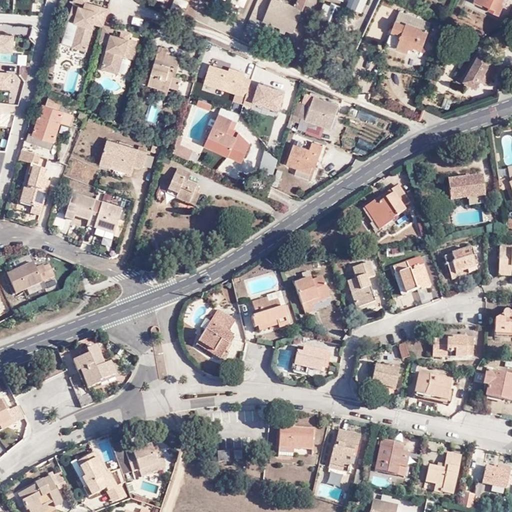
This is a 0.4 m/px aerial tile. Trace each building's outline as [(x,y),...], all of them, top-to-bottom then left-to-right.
[(297,0),(295,8),(274,0),(271,0),(262,23),(293,36),(308,0),(297,0)] [(360,12),(366,0),(348,0),(346,6),(360,12)] [(506,0),(480,0),(490,5),(489,9),(498,15),(506,0)] [(95,25),(103,28),(104,26),(108,9),(89,5),(88,11),(84,9),(73,7),(69,22),(79,25),(73,49),(87,53),(95,25)] [(408,18),(430,28),(433,21),(404,6),(397,18),(407,23),(408,18)] [(422,45),(430,28),(408,18),(407,23),(397,18),(392,29),(403,34),(401,40),(411,45),(413,41),(422,45)] [(61,47),(73,49),(79,25),(69,22),(61,47)] [(103,28),(99,44),(109,46),(102,70),(118,74),(123,55),(132,59),(137,41),(129,39),(120,37),(111,35),(113,29),(104,26),(103,28)] [(409,50),(411,45),(401,40),(403,34),(392,29),(387,40),(409,50)] [(120,37),(129,39),(131,34),(122,31),(120,37)] [(511,37),(509,31),(501,34),(507,48),(511,45),(511,37)] [(0,55),(0,53),(0,52),(15,53),(15,36),(0,35),(0,55)] [(165,58),(167,53),(168,48),(160,46),(158,57),(165,58)] [(479,49),(464,74),(467,76),(482,51),(479,49)] [(467,76),(464,74),(462,76),(477,85),(480,80),(487,84),(504,59),(492,52),(490,55),(482,51),(467,76)] [(181,56),(167,53),(165,58),(158,57),(150,86),(158,88),(170,91),(171,87),(179,89),(181,77),(175,75),(177,70),(171,69),(173,64),(178,64),(181,56)] [(246,98),(249,88),(252,80),(244,78),(245,73),(229,68),(229,71),(210,65),(203,85),(246,98)] [(0,72),(0,89),(13,91),(13,73),(0,72)] [(257,90),(249,88),(246,98),(243,105),(255,108),(256,105),(281,113),(288,93),(260,84),(257,90)] [(310,107),(306,118),(334,129),(337,118),(335,118),(338,105),(306,94),(302,104),(310,107)] [(45,102),(38,122),(50,127),(55,118),(61,120),(64,121),(70,123),(73,115),(69,111),(71,105),(49,96),(47,104),(45,102)] [(210,107),(211,101),(197,97),(196,103),(210,107)] [(295,114),(306,118),(310,107),(302,104),(298,102),(295,114)] [(241,118),(222,111),(208,145),(232,155),(240,136),(230,131),(232,126),(237,128),(241,118)] [(50,127),(38,122),(33,133),(30,132),(28,138),(51,146),(61,120),(55,118),(50,127)] [(368,126),(364,137),(374,141),(379,130),(368,126)] [(143,149),(103,138),(95,161),(107,165),(109,161),(130,166),(132,161),(138,164),(143,149)] [(172,151),(188,157),(193,147),(176,141),(172,151)] [(298,166),(315,173),(324,146),(314,142),(311,149),(295,144),(288,163),(298,166)] [(54,156),(56,149),(42,145),(40,152),(54,156)] [(264,150),(261,163),(275,166),(278,153),(264,150)] [(38,165),(41,157),(22,151),(19,162),(31,165),(33,165),(33,164),(38,166),(38,165)] [(152,167),(154,154),(147,153),(145,166),(152,167)] [(509,177),(499,180),(500,190),(510,187),(508,183),(511,181),(511,165),(506,167),(509,177)] [(313,179),(315,173),(298,166),(296,173),(313,179)] [(45,178),(47,171),(32,167),(30,175),(32,176),(29,190),(26,188),(21,204),(32,207),(43,211),(51,187),(45,178)] [(185,204),(195,186),(188,183),(192,175),(177,167),(168,185),(166,189),(175,194),(173,197),(185,204)] [(467,193),(485,191),(483,174),(447,179),(450,198),(467,195),(467,193)] [(166,189),(168,185),(158,180),(155,187),(165,191),(166,189)] [(379,214),(384,221),(392,217),(391,215),(406,207),(403,203),(410,199),(400,181),(363,201),(372,218),(379,214)] [(202,190),(195,186),(185,204),(191,208),(202,190)] [(487,200),(485,191),(467,193),(467,195),(469,203),(487,200)] [(87,222),(90,215),(94,202),(72,194),(63,219),(73,222),(74,218),(87,222)] [(87,222),(86,227),(113,236),(121,210),(101,204),(97,217),(90,215),(87,222)] [(42,217),(43,211),(32,207),(30,213),(42,217)] [(376,225),(384,221),(379,214),(372,218),(376,225)] [(511,243),(511,245),(499,244),(499,269),(511,269),(511,243)] [(466,268),(469,273),(478,269),(469,246),(443,256),(446,263),(450,262),(455,272),(466,268)] [(31,260),(5,270),(13,290),(53,273),(48,262),(42,264),(41,261),(33,264),(31,260)] [(410,273),(408,268),(405,260),(396,263),(397,267),(392,269),(394,276),(399,274),(406,293),(429,284),(422,264),(414,266),(416,271),(410,273)] [(451,279),(469,273),(466,268),(455,272),(450,262),(446,263),(451,279)] [(368,263),(351,268),(354,277),(347,279),(356,308),(372,302),(365,281),(373,277),(368,263)] [(310,301),(330,293),(324,276),(312,280),(309,272),(291,279),(305,315),(314,311),(311,306),(310,301)] [(399,274),(394,276),(401,295),(406,293),(399,274)] [(273,318),(275,324),(276,327),(287,322),(278,292),(249,302),(251,311),(255,309),(257,312),(248,316),(251,325),(255,325),(273,318)] [(332,298),(330,293),(310,301),(311,306),(332,298)] [(220,363),(224,354),(220,352),(223,345),(227,348),(232,339),(224,335),(230,323),(211,314),(205,327),(202,325),(197,334),(200,336),(194,349),(212,358),(220,363)] [(505,316),(494,325),(494,339),(502,340),(503,336),(511,336),(511,319),(508,319),(505,316)] [(255,325),(257,330),(275,324),(273,318),(255,325)] [(431,340),(430,347),(447,349),(446,354),(445,358),(463,360),(464,358),(471,358),(473,341),(447,337),(446,341),(431,340)] [(407,356),(402,343),(397,344),(396,347),(400,357),(402,358),(407,356)] [(293,364),(307,367),(321,370),(325,351),(297,344),(293,364)] [(93,378),(112,371),(109,364),(101,366),(95,349),(84,353),(86,358),(71,364),(78,383),(81,382),(87,380),(91,390),(98,387),(96,384),(93,378)] [(210,361),(212,358),(194,349),(192,353),(210,361)] [(288,371),(292,351),(282,349),(277,369),(288,371)] [(306,374),(307,367),(293,364),(291,370),(306,374)] [(391,370),(375,367),(371,384),(395,388),(400,369),(392,367),(391,370)] [(93,378),(96,384),(114,377),(112,371),(93,378)] [(511,380),(483,375),(481,387),(487,389),(485,398),(511,402),(511,380)] [(452,381),(419,376),(415,394),(448,400),(452,381)] [(87,380),(81,382),(85,393),(91,390),(87,380)] [(80,410),(94,404),(89,394),(76,400),(80,410)] [(0,424),(8,421),(0,403),(0,424)] [(0,429),(10,425),(8,421),(0,424),(0,429)] [(314,428),(278,426),(275,456),(291,456),(291,448),(312,450),(314,428)] [(326,465),(350,471),(355,446),(361,447),(362,438),(337,433),(333,449),(330,449),(326,465)] [(395,452),(396,445),(382,441),(377,471),(397,476),(400,468),(408,470),(412,456),(402,453),(395,452)] [(122,449),(121,450),(129,472),(134,470),(138,479),(161,471),(162,470),(163,468),(164,467),(160,454),(158,453),(155,446),(151,447),(150,445),(139,448),(137,446),(130,449),(129,446),(122,449)] [(403,446),(396,445),(395,452),(402,453),(403,446)] [(227,448),(216,448),(215,459),(226,458),(227,448)] [(121,450),(110,454),(118,476),(129,472),(121,450)] [(88,454),(71,462),(78,477),(76,477),(80,486),(78,488),(83,498),(99,490),(101,492),(111,487),(104,471),(97,475),(88,454)] [(442,471),(435,470),(427,468),(424,484),(433,486),(432,495),(438,496),(439,493),(451,496),(459,458),(446,456),(443,467),(442,471)] [(349,476),(350,471),(326,465),(325,470),(349,476)] [(488,478),(486,485),(503,489),(508,468),(494,465),(494,468),(482,466),(480,476),(488,478)] [(400,468),(397,476),(406,478),(408,470),(400,468)] [(362,476),(353,474),(352,484),(361,486),(362,476)] [(44,476),(46,481),(52,493),(62,488),(55,475),(49,478),(47,475),(44,476)] [(479,483),(486,485),(488,478),(480,476),(479,483)] [(46,481),(18,494),(22,503),(17,505),(20,511),(33,511),(38,510),(36,507),(43,503),(45,506),(51,503),(53,507),(57,505),(52,493),(46,481)] [(122,487),(124,494),(130,492),(128,485),(122,487)] [(115,486),(100,493),(105,504),(120,499),(115,486)] [(460,509),(471,511),(474,495),(463,493),(460,509)] [(22,503),(18,494),(14,496),(17,505),(22,503)] [(394,511),(396,505),(371,500),(368,511),(394,511)] [(38,510),(33,511),(44,511),(47,511),(45,506),(43,503),(36,507),(38,510)]
